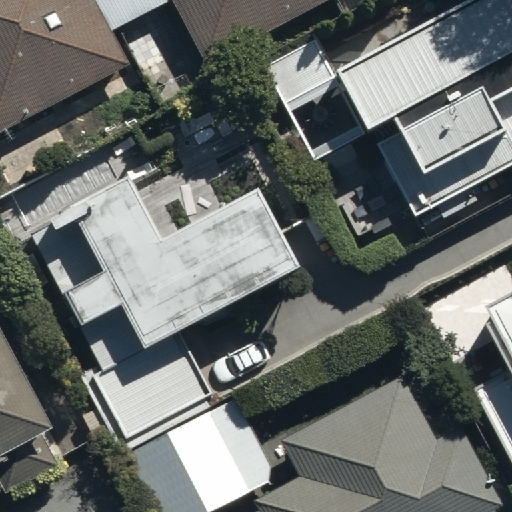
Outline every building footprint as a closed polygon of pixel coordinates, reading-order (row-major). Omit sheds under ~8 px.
[(110,24),(96,0),(0,0),(0,125),(128,59),(110,24)] [(96,0),(110,24),(157,0),(177,0),(207,56),(315,0),(96,0)] [(511,0),(441,0),(336,54),(417,211),(438,200),(444,212),(475,197),(467,181),(511,158),(511,0)] [(259,177),(163,226),(131,162),(49,205),(53,213),(29,225),(99,362),(80,371),(119,449),(124,447),(157,511),(203,511),(278,473),(237,392),(211,405),(205,393),(212,389),(177,321),(301,257),(259,177)] [(511,294),(468,316),(511,409),(511,294)] [(39,422),(49,417),(0,313),(0,475),(4,485),(57,460),(39,422)] [(470,511),(500,495),(432,374),(410,386),(402,370),(281,438),(299,470),(254,495),(263,511),(470,511)]
